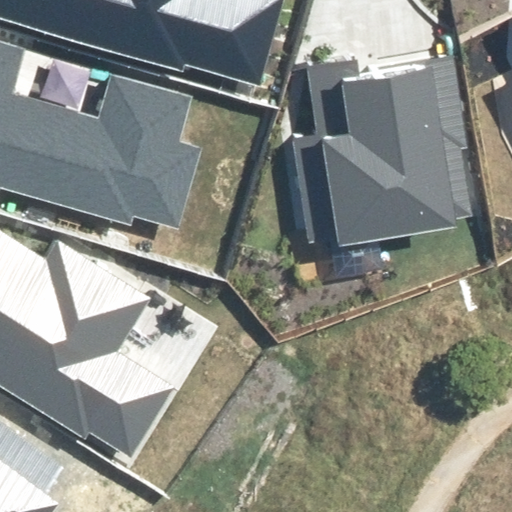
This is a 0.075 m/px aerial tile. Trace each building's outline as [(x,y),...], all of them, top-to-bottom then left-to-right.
[(187,62),(259,83),(283,0),(0,0),(0,16),(184,70),(187,62)] [(0,188),(0,187),(130,224),(133,216),(173,227),(197,146),(179,141),(192,98),(111,74),(98,117),(13,92),(26,46),(0,38),(0,188)] [(290,139),(308,243),(340,238),(341,245),(482,222),(454,57),(359,73),(356,57),(303,66),(315,135),(290,139)] [(91,432),(129,455),(172,385),(112,349),(145,295),(53,240),(41,258),(0,232),(0,386),(87,439),(91,432)] [(0,511),(52,511),(57,506),(41,496),(62,466),(0,423),(0,511)]
